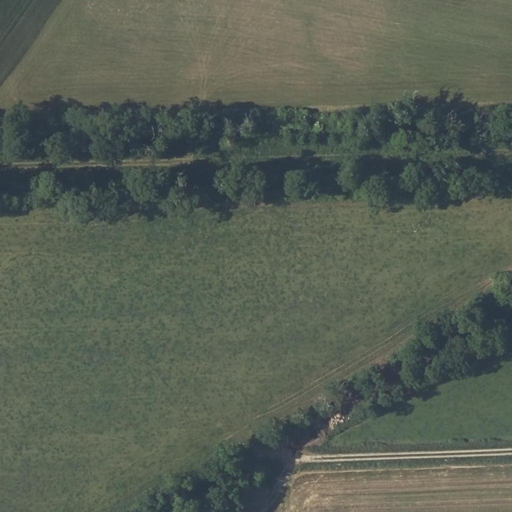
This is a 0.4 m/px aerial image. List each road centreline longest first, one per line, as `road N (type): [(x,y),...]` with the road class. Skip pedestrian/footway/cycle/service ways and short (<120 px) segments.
road 1 (track): [(511,153),(0,166)]
road 2 (track): [(273,457),(311,421),(511,294)]
road 3 (track): [(231,433),(273,457),(511,450)]
